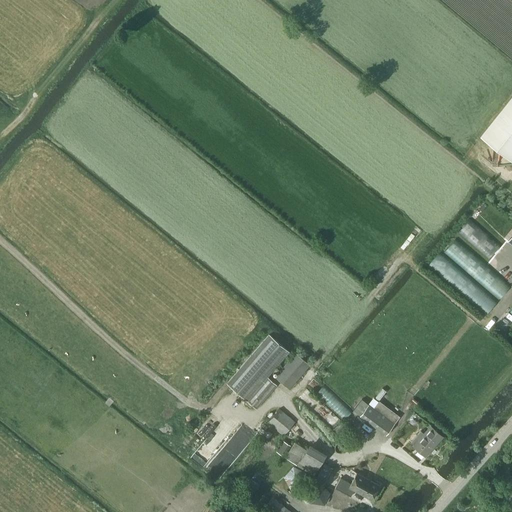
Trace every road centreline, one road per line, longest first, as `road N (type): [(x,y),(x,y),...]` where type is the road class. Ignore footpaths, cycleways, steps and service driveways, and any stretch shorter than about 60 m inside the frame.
road 1 (track): [(388,449),(407,396),(472,319),(304,187)]
road 2 (track): [(192,404),(0,240)]
road 3 (track): [(0,135),(121,0)]
